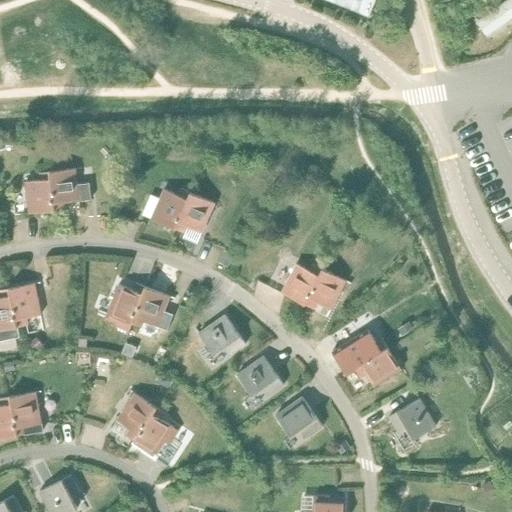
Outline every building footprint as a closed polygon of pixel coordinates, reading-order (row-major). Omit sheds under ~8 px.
[(133,145),(132,156),(138,157),(140,146),(133,145)] [(51,171),(55,210),(65,209),(65,202),(80,200),(92,199),(90,183),(78,184),(76,168),(51,171)] [(55,210),(51,171),(40,172),(41,179),(26,181),(29,213),(55,210)] [(165,189),(152,218),(165,224),(162,232),(173,236),(176,229),(191,192),(182,188),(179,194),(165,189)] [(215,202),(191,192),(176,229),(185,233),(188,226),(202,232),(215,202)] [(225,250),(219,261),(228,265),(233,254),(225,250)] [(305,304),(323,269),(314,264),(311,270),(297,263),(282,292),(305,304)] [(346,280),(323,269),(305,304),(315,309),(318,302),(332,309),(346,280)] [(132,323),(146,286),(136,282),(133,289),(119,284),(106,318),(117,323),(119,328),(128,331),(132,323)] [(35,283),(9,288),(17,327),(18,326),(28,325),(26,318),(41,315),(35,283)] [(146,286),(132,323),(141,327),(144,320),(167,330),(173,315),(164,311),(170,296),(146,286)] [(18,326),(17,327),(9,288),(0,289),(0,293),(1,297),(0,297),(0,340),(20,336),(18,326)] [(226,314),(199,333),(214,355),(224,348),(230,355),(246,343),(226,314)] [(341,346),(333,352),(346,374),(355,369),(355,368),(388,347),(383,338),(377,342),(369,329),(341,346)] [(37,336),(29,343),(37,351),(45,344),(37,336)] [(87,339),(80,338),(79,346),(86,347),(87,339)] [(126,343),(123,352),(132,355),(136,346),(126,343)] [(388,347),(355,368),(355,369),(360,377),(366,373),(374,386),(402,369),(388,347)] [(264,356),(237,374),(253,396),(262,389),(268,396),(284,385),(264,356)] [(14,361),(5,362),(6,371),(15,370),(14,361)] [(439,372),(430,378),(435,385),(444,380),(439,372)] [(36,391),(11,396),(18,435),(28,433),(43,430),(42,423),(36,391)] [(135,440),(157,407),(135,393),(117,420),(130,428),(126,434),(135,440)] [(0,438),(18,435),(11,396),(0,398),(1,405),(0,405),(0,438)] [(303,397),(276,415),(291,437),(301,430),(306,437),(323,426),(303,397)] [(420,398),(389,416),(400,434),(408,429),(414,439),(437,426),(420,398)] [(166,413),(157,407),(135,440),(156,454),(157,454),(170,463),(178,450),(169,444),(179,430),(162,419),(166,413)] [(346,439),(337,446),(342,453),(351,446),(346,439)] [(71,474),(39,491),(50,511),(69,511),(78,508),(72,497),(80,493),(71,474)] [(489,479),(480,485),(489,497),(497,492),(489,479)] [(127,482),(118,484),(121,495),(129,493),(127,482)] [(22,511),(14,495),(0,502),(0,511),(22,511)] [(306,511),(305,511),(345,511),(346,497),(314,496),(313,511),(306,511)]
